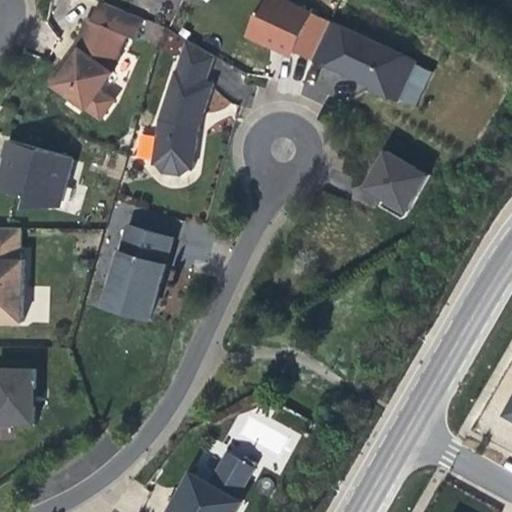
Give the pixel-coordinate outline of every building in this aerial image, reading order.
[(331,21),(286,0),(264,0),(248,35),(269,44),(271,40),(295,51),(313,59),(331,21)] [(93,20),(127,34),(137,38),(145,19),(102,1),(93,20)] [(112,71),(127,34),(93,20),(89,18),(77,47),(81,48),(112,71)] [(418,61),(331,21),(313,59),(343,73),(345,70),(374,84),(372,88),(383,93),(399,100),(418,61)] [(178,71),(208,81),(216,55),(189,40),(178,71)] [(271,40),(269,44),(281,50),(293,56),(295,51),(271,40)] [(112,71),(81,48),(75,57),(68,65),(65,63),(51,82),(102,118),(116,99),(101,89),(114,72),(112,71)] [(215,83),(208,81),(178,71),(177,71),(161,119),(154,164),(158,164),(164,173),(182,175),(190,169),(194,169),(201,128),(198,123),(202,115),(205,113),(215,83)] [(70,179),(75,159),(73,156),(10,139),(5,156),(7,157),(7,159),(10,163),(7,171),(3,173),(0,183),(0,188),(29,197),(33,203),(53,209),(60,205),(66,180),(70,179)] [(430,175),(387,151),(370,181),(386,190),(383,196),(386,197),(381,205),(403,217),(407,215),(430,175)] [(386,190),(370,181),(367,187),(376,192),(383,196),(386,190)] [(130,225),(123,251),(166,264),(174,238),(130,225)] [(0,227),(0,259),(22,260),(23,228),(0,227)] [(166,264),(123,251),(107,305),(150,318),(159,289),(166,264)] [(22,260),(0,259),(0,321),(25,322),(26,260),(22,260)] [(37,369),(2,368),(2,387),(0,386),(0,423),(36,425),(36,406),(29,406),(30,389),(37,389),(37,369)] [(260,464),(280,474),(300,434),(250,409),(236,438),(266,453),(260,464)] [(231,452),(213,484),(238,498),(258,463),(246,456),(244,460),(231,452)] [(178,500),(170,511),(236,511),(243,501),(238,498),(213,484),(193,473),(182,492),(189,495),(185,503),(178,500)] [(180,496),(178,500),(185,503),(189,495),(182,492),(180,496)]
